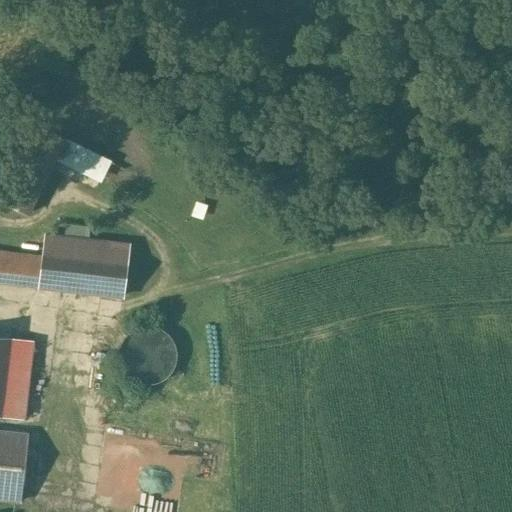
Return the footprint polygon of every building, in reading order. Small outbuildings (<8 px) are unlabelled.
[(63,138),(34,123),(0,192),(0,200),(26,214),(63,138)] [(129,245),(44,235),(42,255),(0,250),(0,280),(123,295),(129,245)] [(140,326),(136,328),(132,330),(127,333),(124,336),(121,340),(119,345),(118,348),(118,352),(117,356),(118,361),(119,364),(120,367),(122,371),(125,374),(127,376),(129,378),(132,380),(135,382),(138,383),(143,384),(148,384),(155,383),(159,381),(163,379),(166,376),(169,373),(172,369),(174,364),(175,360),(175,357),(175,354),(175,351),(174,348),(173,344),(172,341),(170,338),(167,335),(165,333),(163,331),(160,329),(156,327),(151,326),(146,326),(140,326)] [(33,341),(0,337),(0,416),(23,419),(33,341)] [(27,435),(0,432),(0,498),(19,501),(27,435)]
